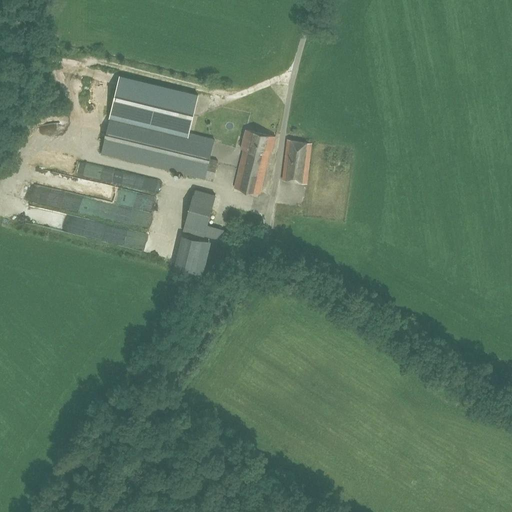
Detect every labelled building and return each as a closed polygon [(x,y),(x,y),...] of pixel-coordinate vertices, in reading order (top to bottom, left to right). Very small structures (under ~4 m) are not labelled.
[(199,94),(120,75),(111,114),(189,133),(199,94)] [(102,153),(205,178),(213,180),(218,159),(211,157),(215,139),(189,133),(111,114),(102,153)] [(273,150),(276,136),(247,129),(242,149),(244,149),(235,187),(260,193),(271,150),(273,150)] [(307,182),(312,142),(288,139),(283,179),(307,182)] [(119,192),(120,189),(101,184),(98,196),(123,203),(125,193),(119,192)] [(37,188),(32,199),(45,205),(50,194),(37,188)] [(208,224),(216,194),(196,189),(184,229),(205,235),(204,236),(222,240),(225,229),(208,224)] [(151,250),(153,233),(106,227),(104,243),(151,250)]
